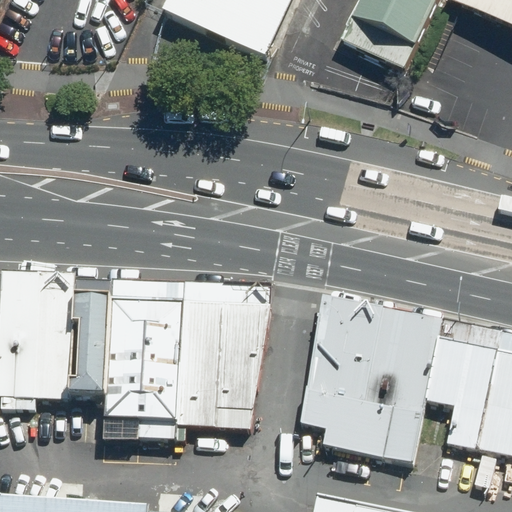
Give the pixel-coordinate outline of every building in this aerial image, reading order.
[(275,59),(301,0),(182,0),(176,15),(275,59)] [(370,0),(353,36),(416,65),(447,0),(370,0)] [(511,0),(467,0),(462,10),(511,33),(511,0)] [(0,276),(0,293),(273,309),(274,290),(0,276)] [(273,309),(0,293),(0,402),(6,403),(6,412),(39,413),(40,404),(114,407),(113,421),(189,425),(188,430),(257,434),(273,309)] [(511,336),(324,296),(320,314),(445,341),(505,354),(511,355),(511,336)] [(330,446),(418,465),(431,404),(445,341),(320,314),(297,426),(333,434),(330,446)] [(505,354),(445,341),(431,404),(463,411),(455,447),(483,453),(505,354)] [(511,355),(505,354),(483,453),(511,459),(511,355)]
